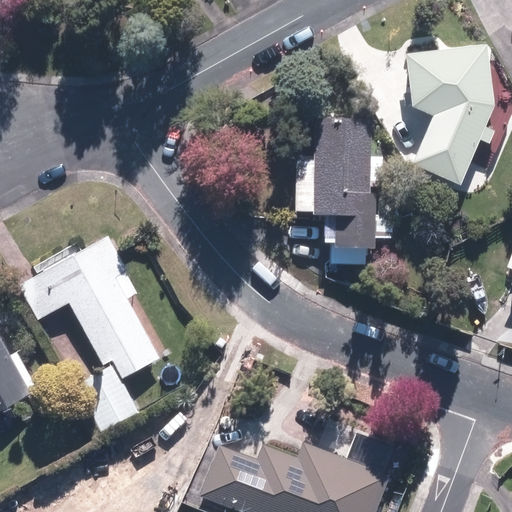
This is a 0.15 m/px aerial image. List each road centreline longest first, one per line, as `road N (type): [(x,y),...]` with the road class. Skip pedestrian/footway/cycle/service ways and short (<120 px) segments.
road 1 (residential): [(489,395),(323,335),(262,300),(112,117)]
road 2 (residential): [(112,117),(334,0)]
road 3 (residential): [(444,511),(489,395)]
